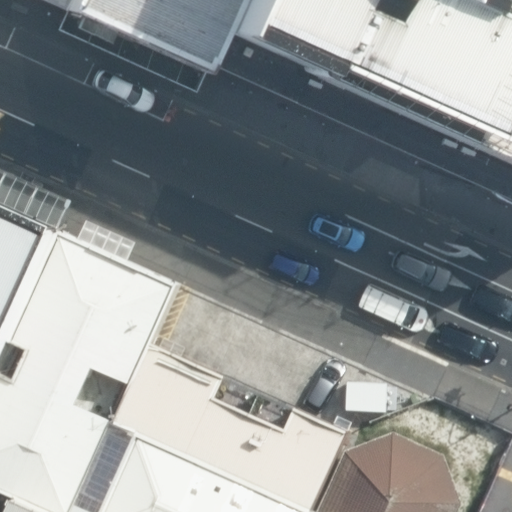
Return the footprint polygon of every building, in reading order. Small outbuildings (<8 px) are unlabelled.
[(63,0),(37,0),(59,10),(63,0)] [(237,0),(63,0),(59,10),(189,61),(214,53),(237,0)] [(511,0),(237,0),(214,53),(511,174),(511,0)] [(0,373),(1,372),(15,341),(63,234),(68,222),(0,191),(0,373)] [(0,488),(22,498),(52,511),(108,511),(143,434),(119,422),(84,405),(101,369),(137,385),(156,344),(181,285),(63,234),(15,341),(33,350),(19,381),(1,372),(0,373),(0,488)] [(119,422),(143,434),(318,511),(353,433),(299,408),(290,428),(222,397),(232,376),(156,344),(137,385),(119,422)] [(462,511),(466,504),(450,452),(396,432),(357,447),(348,451),(322,511),(317,511),(318,511),(143,434),(108,511),(462,511)] [(52,511),(22,498),(15,511),(52,511)]
